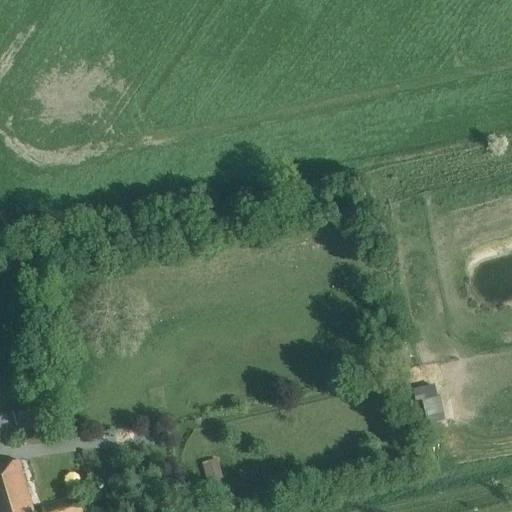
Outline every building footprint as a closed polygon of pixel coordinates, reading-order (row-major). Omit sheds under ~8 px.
[(433,389),(408,395),(411,407),(420,405),(426,430),(444,426),(437,401),(436,401),(433,389)] [(16,416),(21,436),(53,428),(48,408),(16,416)] [(0,511),(32,511),(18,462),(0,467),(0,511)] [(216,462),(200,466),(205,485),(221,481),(216,462)] [(40,511),(81,511),(77,500),(40,511)]
